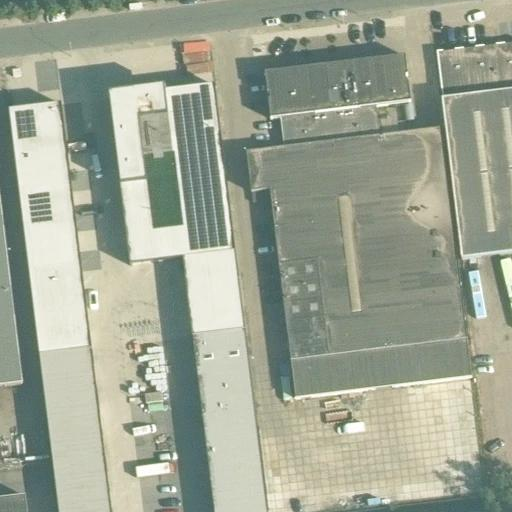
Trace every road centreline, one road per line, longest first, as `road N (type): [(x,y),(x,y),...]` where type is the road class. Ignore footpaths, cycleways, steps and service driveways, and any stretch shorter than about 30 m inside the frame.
road 1 (unknown): [(224,13),(276,403),(314,427),(429,447)]
road 2 (unknown): [(74,32),(137,511)]
road 3 (unclassified): [(0,41),(333,0)]
